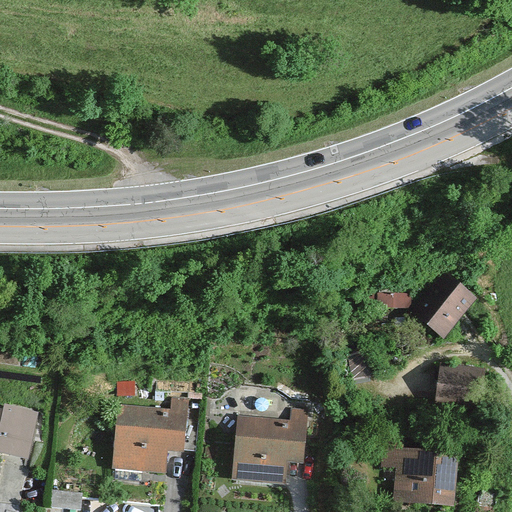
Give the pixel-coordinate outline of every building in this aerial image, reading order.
[(446,275),(415,314),(448,340),(479,300),(446,275)] [(486,371),(444,367),(441,410),(483,414),(486,371)] [(169,409),(117,408),(115,472),(169,474),(170,455),(188,456),(190,398),(169,398),(169,409)] [(37,417),(0,409),(0,449),(29,455),(37,417)] [(290,422),(239,419),(236,484),(287,486),(288,465),(305,466),(308,411),(290,410),(290,422)] [(457,508),(459,453),(406,452),(406,438),(383,438),(382,470),(397,470),(396,506),(457,508)]
